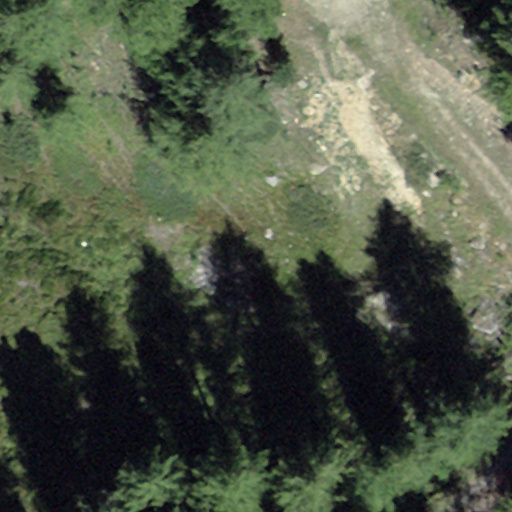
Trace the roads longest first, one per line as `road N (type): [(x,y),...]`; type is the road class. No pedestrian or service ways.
road 1 (track): [(511,232),(411,71)]
road 2 (track): [(439,511),(511,408)]
